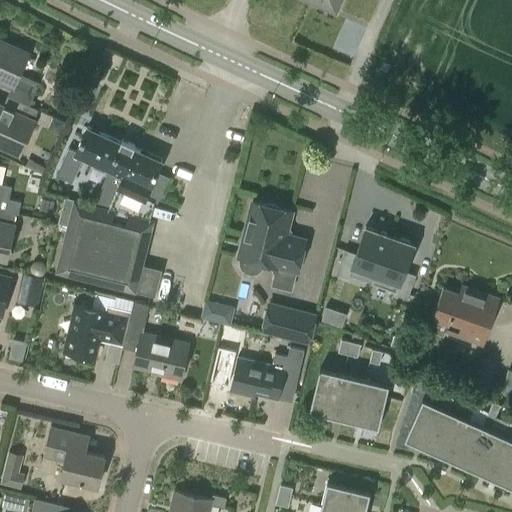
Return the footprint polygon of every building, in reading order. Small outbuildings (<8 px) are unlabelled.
[(312,0),(319,3),(320,7),(330,11),(333,9),(336,10),(340,0),(312,0)] [(0,79),(14,85),(9,96),(39,110),(39,109),(30,105),(40,83),(19,74),(28,53),(0,40),(0,79)] [(0,145),(19,154),(34,121),(39,110),(9,96),(4,107),(0,104),(0,145)] [(50,124),(52,130),(60,134),(65,122),(53,116),(50,124)] [(113,170),(125,143),(87,126),(76,150),(69,147),(57,174),(73,182),(84,157),(113,170)] [(125,143),(113,170),(123,174),(118,185),(145,198),(162,160),(125,143)] [(0,209),(17,213),(19,213),(22,201),(10,198),(12,186),(0,183),(0,209)] [(74,199),(65,197),(59,223),(68,225),(74,199)] [(51,212),(53,201),(42,198),(39,209),(51,212)] [(143,264),(155,219),(74,198),(74,199),(68,225),(55,272),(136,292),(137,291),(155,295),(162,269),(143,264)] [(239,256),(240,256),(240,263),(242,268),(246,272),(253,273),(259,272),(263,268),(265,262),(276,265),(271,285),(291,290),(296,270),(297,271),(305,239),(291,236),(287,229),(291,211),(280,209),(276,206),(272,204),(268,204),(263,204),(252,201),(239,256)] [(0,258),(6,260),(14,225),(17,213),(0,209),(0,258)] [(390,234),(366,226),(356,253),(344,249),(336,273),(348,277),(352,265),(376,274),(390,234)] [(404,270),(414,243),(390,234),(376,274),(400,282),(396,294),(407,298),(416,274),(404,270)] [(40,260),(39,260),(37,260),(36,260),(35,261),(34,261),(33,262),(32,263),(32,264),(31,264),(31,265),(31,266),(30,267),(30,268),(31,269),(31,270),(31,271),(32,272),(32,273),(33,274),(34,274),(35,275),(36,276),(37,276),(38,276),(39,276),(40,276),(41,275),(42,275),(43,274),(44,274),(45,273),(45,272),(46,271),(46,270),(46,269),(46,268),(46,267),(46,266),(46,265),(45,264),(45,263),(44,262),(43,261),(42,261),(41,260),(40,260)] [(0,316),(2,317),(11,276),(0,273),(0,316)] [(22,273),(18,291),(40,295),(43,277),(22,273)] [(484,343),(500,298),(462,285),(460,292),(443,286),(433,317),(450,323),(447,330),(484,343)] [(134,300),(117,296),(116,299),(96,294),(92,309),(75,304),(64,350),(96,358),(100,340),(123,345),(123,347),(134,300)] [(215,316),(216,311),(218,303),(205,299),(201,317),(214,320),(215,316)] [(143,331),(150,304),(134,300),(123,347),(137,350),(134,365),(153,370),(153,372),(180,379),(189,342),(143,331)] [(310,343),(318,312),(269,300),(261,330),(310,343)] [(339,322),(343,311),(324,305),(320,316),(339,322)] [(393,335),(390,345),(401,347),(404,338),(393,335)] [(341,338),(338,351),(348,354),(351,341),(341,338)] [(361,343),(351,341),(348,354),(358,356),(361,343)] [(273,364),(238,356),(230,390),(255,396),(256,393),(292,402),(304,351),(290,347),(288,357),(275,354),(273,364)] [(373,348),(370,361),(380,363),(382,351),(373,348)] [(344,373),(321,367),(310,409),(334,415),(344,373)] [(511,370),(508,369),(502,395),(511,396),(511,370)] [(334,415),(356,420),(366,378),(344,373),(334,415)] [(356,420),(379,426),(389,384),(366,378),(356,420)] [(453,397),(447,394),(441,407),(444,409),(447,410),(453,397)] [(423,399),(405,437),(427,447),(444,409),(441,407),(423,399)] [(493,401),(488,413),(495,417),(500,404),(493,401)] [(474,407),(467,403),(461,416),(465,418),(468,419),(474,407)] [(461,416),(447,410),(444,409),(427,447),(447,457),(465,418),(461,416)] [(488,413),(482,426),(486,427),(489,429),(495,417),(488,413)] [(482,426),(468,419),(465,418),(447,457),(468,466),(486,427),(482,426)] [(511,433),(511,423),(509,422),(503,435),(506,437),(510,438),(511,433)] [(98,485),(105,455),(86,450),(89,435),(52,426),(45,454),(65,459),(61,477),(98,485)] [(503,435),(489,429),(486,427),(468,466),(489,476),(506,437),(503,435)] [(511,439),(510,438),(506,437),(489,476),(510,485),(511,480),(511,439)] [(23,474),(19,473),(4,469),(1,483),(15,486),(20,487),(23,474)] [(359,511),(365,511),(370,491),(328,481),(322,503),(359,511)] [(290,496),(293,486),(281,483),(278,493),(290,496)] [(178,511),(209,511),(211,505),(224,508),(226,498),(214,495),(213,498),(174,489),(169,510),(178,511)] [(2,492),(1,505),(29,507),(30,493),(2,492)] [(290,496),(278,493),(276,503),(288,506),(290,496)] [(71,511),(73,506),(35,497),(32,511),(33,511),(71,511)] [(359,511),(322,503),(320,511),(359,511)]
